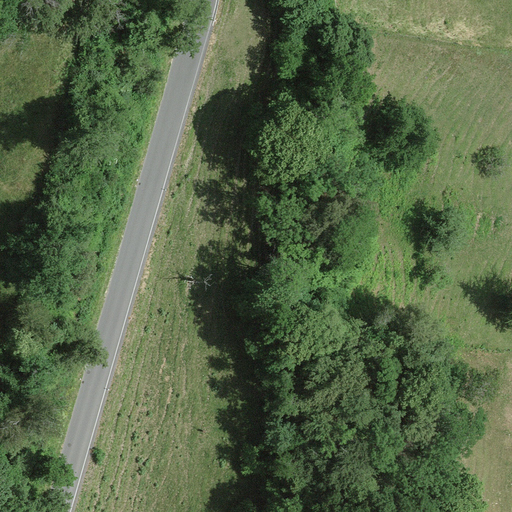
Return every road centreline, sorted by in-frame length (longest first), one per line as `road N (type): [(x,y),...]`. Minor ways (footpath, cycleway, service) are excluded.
road 1 (tertiary): [(206,0),(58,511)]
road 2 (residential): [(339,511),(305,271),(307,60),(316,0)]
